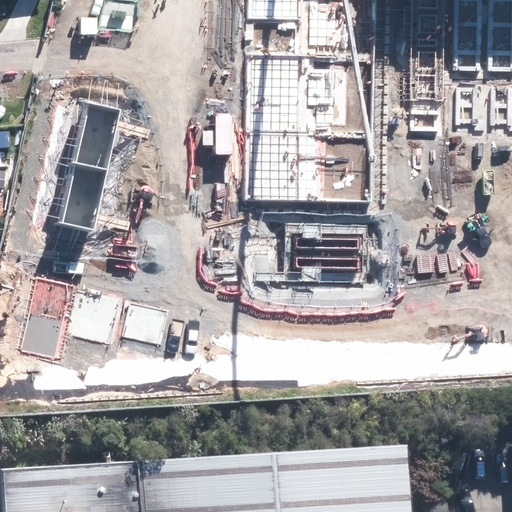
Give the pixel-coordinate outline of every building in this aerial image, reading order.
[(242,0),(240,202),(377,204),(379,0),(242,0)] [(511,0),(474,0),(423,359),(511,371),(511,0)] [(161,353),(219,379),(247,319),(125,264),(96,330),(41,306),(16,358),(65,382),(73,364),(143,395),(161,353)] [(0,408),(17,407),(14,382),(0,383),(0,408)] [(389,511),(386,452),(118,464),(120,511),(389,511)] [(120,511),(118,464),(0,470),(0,511),(120,511)]
